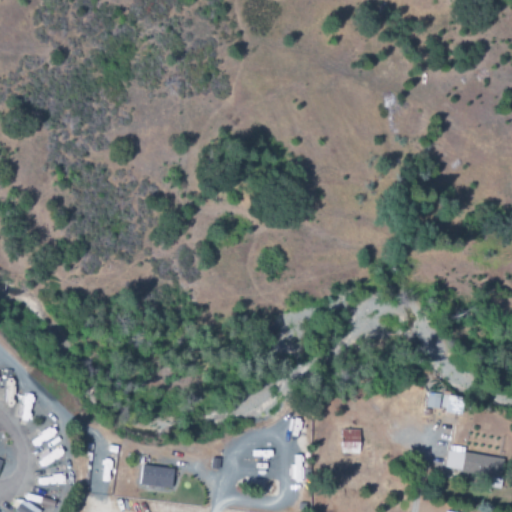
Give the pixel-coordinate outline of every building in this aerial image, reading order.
[(462,397),(426,394),(425,411),(461,413),(462,397)] [(358,430),(340,430),(339,454),(358,454),(358,430)] [(503,460),(464,454),(464,448),(448,446),(445,471),(480,476),(480,482),(488,483),(488,484),(497,486),(498,482),(500,483),(503,460)] [(172,470),(141,465),(138,485),(169,490),(172,470)] [(14,511),(39,511),(21,500),(14,511)]
